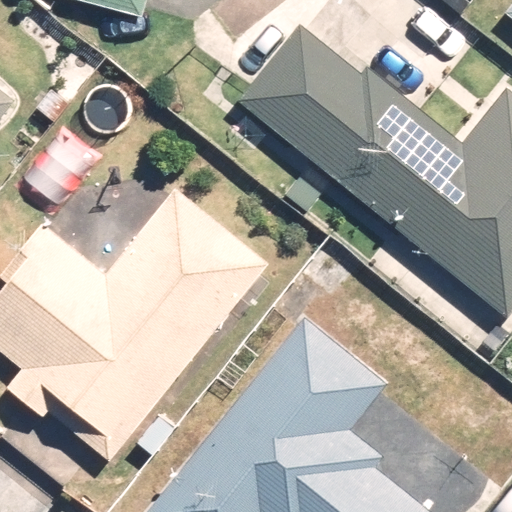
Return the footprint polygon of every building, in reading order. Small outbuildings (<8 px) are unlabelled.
[(73,0),(143,18),(147,0),(73,0)] [(441,0),(470,23),(479,11),(472,5),(475,0),(441,0)] [(300,26),(239,101),(509,319),(511,314),(511,162),(475,132),(464,145),(368,68),(361,75),(300,26)] [(0,122),(16,103),(0,89),(0,122)] [(156,405),(269,264),(177,190),(108,275),(43,224),(0,277),(0,278),(8,285),(0,295),(0,353),(22,371),(7,389),(45,419),(50,412),(111,461),(130,438),(151,455),(177,422),(156,405)] [(386,382),(304,318),(151,511),(433,511),(374,466),(383,455),(349,429),(386,382)]
